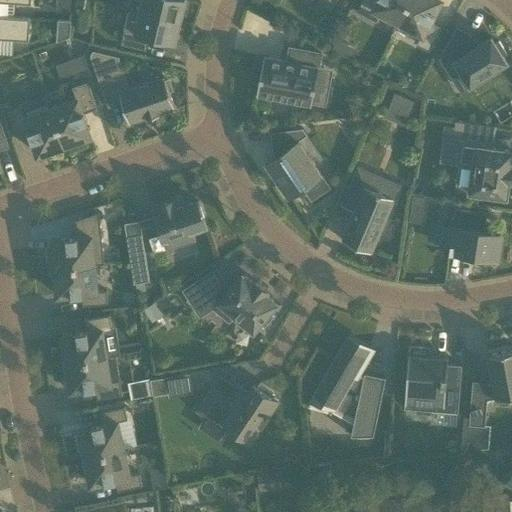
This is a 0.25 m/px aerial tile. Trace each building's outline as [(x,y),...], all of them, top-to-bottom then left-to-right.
[(142,0),(140,11),(179,20),(184,0),(142,0)] [(383,14),(397,21),(408,0),(362,0),(356,12),(376,22),(383,14)] [(408,0),(397,21),(421,34),(416,43),(429,50),(441,27),(431,21),(436,12),(434,12),(440,0),(408,0)] [(174,42),(179,20),(140,11),(129,9),(121,44),(146,50),(149,36),(174,42)] [(0,40),(27,42),(29,19),(0,17),(0,40)] [(473,83),(475,86),(496,74),(493,70),(507,62),(503,55),(506,53),(499,41),(495,43),(491,37),(472,49),(467,40),(470,33),(456,26),(439,59),(453,81),(463,74),(470,85),(473,83)] [(297,63),(264,56),(256,94),(311,105),(321,53),(299,49),(297,63)] [(96,71),(111,65),(113,55),(93,50),(90,54),(96,71)] [(81,56),(69,60),(73,73),(85,69),(81,56)] [(111,65),(96,71),(108,105),(109,105),(108,104),(121,100),(129,122),(147,116),(147,118),(159,114),(158,112),(174,107),(169,91),(173,89),(169,78),(165,80),(164,77),(120,92),(111,65)] [(76,99),(51,107),(65,148),(85,141),(84,138),(90,136),(86,122),(87,122),(84,113),(97,108),(87,81),(72,86),(76,99)] [(394,93),(388,106),(408,114),(413,101),(394,93)] [(51,107),(25,116),(22,107),(8,111),(16,135),(28,131),(31,141),(33,141),(37,154),(44,152),(45,155),(65,148),(51,107)] [(510,177),(508,177),(509,169),(511,170),(511,167),(511,166),(510,167),(511,153),(511,150),(491,147),(494,126),(455,120),(454,126),(444,124),(441,142),(445,142),(443,159),(473,163),(469,191),(506,196),(508,180),(510,180),(510,177)] [(274,157),(265,163),(288,196),(321,173),(298,139),(305,134),(306,136),(307,134),(303,128),(270,132),(274,157)] [(366,186),(372,173),(357,166),(341,205),(354,210),(342,239),(371,252),(394,197),(366,186)] [(426,221),(427,194),(414,194),(413,220),(426,221)] [(193,238),(190,230),(206,224),(198,200),(182,206),(178,195),(154,203),(158,214),(154,216),(162,240),(165,239),(168,247),(193,238)] [(487,212),(455,207),(449,252),(496,259),(500,232),(484,229),(487,212)] [(94,264),(104,263),(99,212),(75,220),(76,236),(66,237),(66,238),(52,239),(52,246),(49,246),(51,268),(54,268),(54,267),(94,263),(94,264)] [(128,246),(134,283),(150,280),(144,244),(128,246)] [(97,291),(94,264),(94,263),(54,267),(54,268),(57,295),(71,294),(71,295),(82,294),(83,305),(108,303),(106,290),(97,291)] [(234,314),(253,330),(259,322),(263,325),(274,313),(270,310),(276,302),(265,292),(267,289),(257,281),(254,284),(243,274),(229,290),(224,284),(225,283),(216,269),(184,290),(193,304),(210,293),(220,301),(214,308),(229,320),(234,314)] [(84,319),(86,329),(101,327),(102,329),(111,327),(109,315),(84,319)] [(60,342),(63,363),(106,356),(102,329),(101,327),(86,329),(76,331),(76,332),(62,335),(63,341),(60,342)] [(355,371),(370,347),(349,335),(307,406),(309,407),(321,385),(339,396),(330,413),(331,414),(336,405),(355,416),(351,435),(373,434),(386,378),(364,373),(363,376),(355,371)] [(488,382),(472,380),(470,406),(486,407),(487,399),(496,398),(511,395),(511,349),(488,354),(493,382),(488,383),(488,382)] [(446,356),(446,359),(410,356),(410,354),(408,353),(404,408),(406,408),(406,404),(430,406),(430,410),(432,410),(432,406),(456,408),(456,412),(458,412),(462,365),(448,363),(448,356),(446,356)] [(116,355),(106,356),(63,363),(67,384),(70,383),(71,390),(85,388),(85,389),(96,388),(97,398),(122,394),(116,355)] [(153,395),(168,392),(166,377),(150,379),(153,395)] [(214,385),(198,410),(221,426),(223,423),(250,441),(278,399),(270,394),(273,390),(260,382),(257,386),(253,383),(248,391),(235,383),(228,394),(214,385)] [(100,412),(102,422),(117,419),(117,421),(127,419),(124,406),(100,412)] [(485,426),(486,413),(470,412),(469,424),(485,426)] [(123,448),(117,421),(117,419),(102,422),(92,425),(92,426),(78,429),(80,436),(77,437),(82,457),(123,448)] [(129,475),(123,448),(82,457),(86,478),(89,477),(91,484),(105,481),(105,482),(115,480),(130,477),(129,475)] [(130,477),(115,480),(117,491),(142,485),(139,473),(129,475),(130,477)] [(267,473),(258,474),(259,490),(269,489),(267,473)] [(163,474),(151,476),(152,487),(164,485),(163,474)] [(418,494),(366,504),(367,508),(355,510),(355,511),(429,511),(439,510),(436,497),(420,501),(418,494)] [(500,511),(511,511),(511,501),(500,502),(500,511)]
